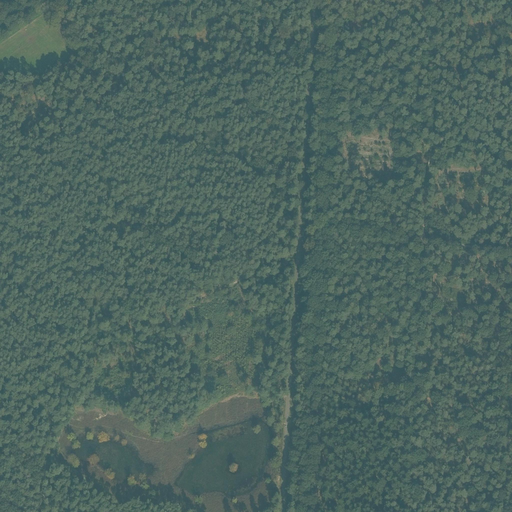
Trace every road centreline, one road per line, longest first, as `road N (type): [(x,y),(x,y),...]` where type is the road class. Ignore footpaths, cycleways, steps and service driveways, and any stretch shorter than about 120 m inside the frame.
road 1 (track): [(325,226),(334,40),(463,0)]
road 2 (track): [(325,226),(307,511)]
road 3 (track): [(22,372),(274,264)]
road 4 (track): [(413,476),(422,241)]
road 5 (track): [(422,241),(437,9)]
road 6 (track): [(134,321),(103,167)]
